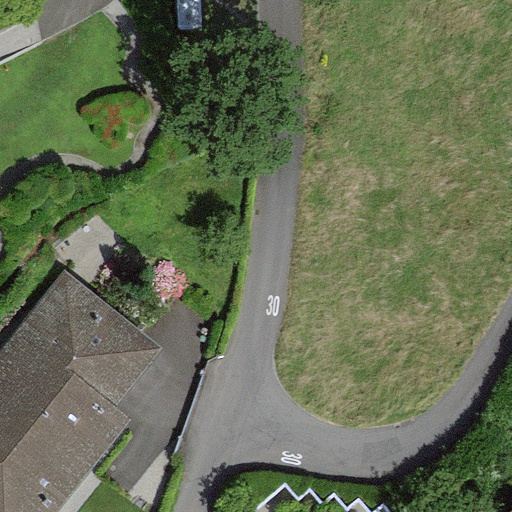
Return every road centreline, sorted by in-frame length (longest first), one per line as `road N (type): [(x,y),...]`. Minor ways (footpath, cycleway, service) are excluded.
road 1 (residential): [(281,0),(280,190),(252,392)]
road 2 (residential): [(252,392),(306,437),(388,455),(441,435),(511,330)]
road 3 (residential): [(252,392),(199,511)]
